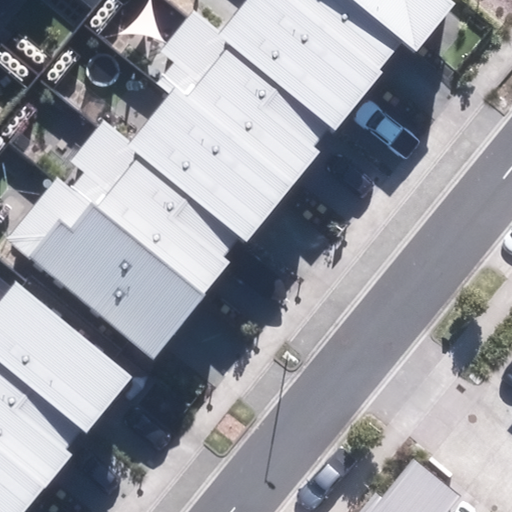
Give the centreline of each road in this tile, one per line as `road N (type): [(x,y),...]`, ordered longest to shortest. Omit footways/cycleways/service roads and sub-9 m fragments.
road 1 (residential): [(366,343),(511,161)]
road 2 (residential): [(228,511),(366,343)]
road 3 (residential): [(366,343),(511,462)]
